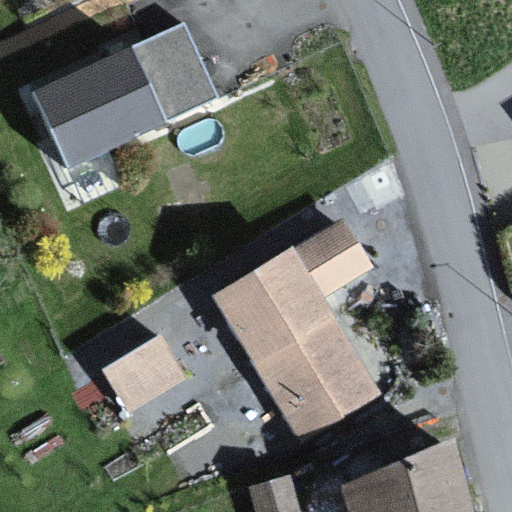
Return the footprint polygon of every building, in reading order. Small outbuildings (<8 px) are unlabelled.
[(212,104),(178,28),(20,98),(54,174),(212,104)] [(365,275),(336,229),(208,308),(295,449),(375,399),(316,305),(365,275)] [(176,388),(151,345),(93,378),(119,422),(176,388)] [(454,511),(438,458),(326,492),(332,511),(454,511)] [(294,511),(285,483),(241,496),(246,511),(294,511)]
